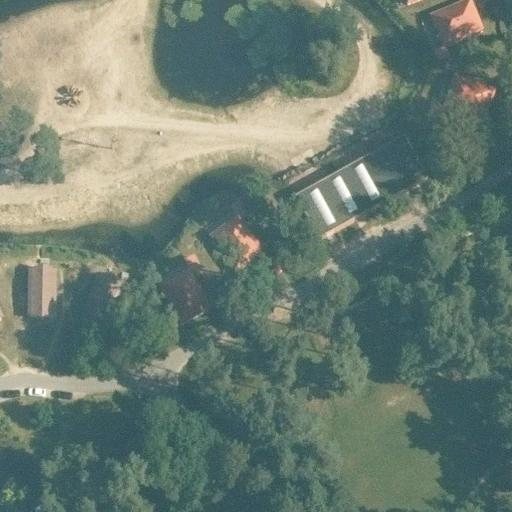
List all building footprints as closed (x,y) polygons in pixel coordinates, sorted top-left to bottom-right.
[(443,49),(482,33),(470,3),(430,19),(443,49)] [(443,110),(483,125),(494,94),(454,79),(443,110)] [(403,140),(294,200),(318,243),(427,182),(403,140)] [(211,240),(237,274),(263,254),(237,220),(211,240)] [(56,270),(28,269),(27,317),(55,318),(56,270)] [(110,327),(119,279),(92,274),(83,321),(110,327)] [(160,289),(180,327),(209,312),(189,274),(160,289)]
